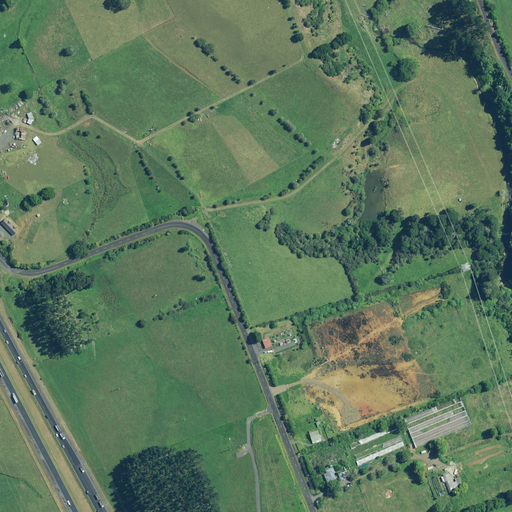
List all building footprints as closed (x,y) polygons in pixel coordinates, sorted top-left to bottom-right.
[(25,140),(25,136),(26,136),(26,134),(26,133),(26,132),(22,131),(23,128),(17,128),(16,139),(25,140)] [(35,138),(33,136),(32,137),(38,145),(42,142),(35,134),(34,135),(36,137),(35,138)] [(1,210),(2,213),(0,213),(0,221),(8,218),(7,216),(11,214),(9,209),(4,211),(4,209),(1,210)] [(1,230),(4,236),(7,235),(9,239),(11,238),(6,228),(1,230)] [(269,337),(262,340),(266,348),(272,346),(269,337)] [(308,431),(309,433),(308,433),(312,444),(321,440),(318,430),(317,431),(316,430),(311,432),(311,430),(308,431)] [(334,476),(335,475),(331,467),(324,470),(325,473),(322,474),(323,477),(326,482),(335,479),(334,476)] [(442,475),(443,476),(440,477),(442,482),(444,481),(449,492),(454,490),(447,473),(442,475)] [(432,477),(427,478),(435,499),(439,498),(432,477)] [(454,481),(452,482),(455,489),(463,487),(459,477),(454,479),(454,481)]
